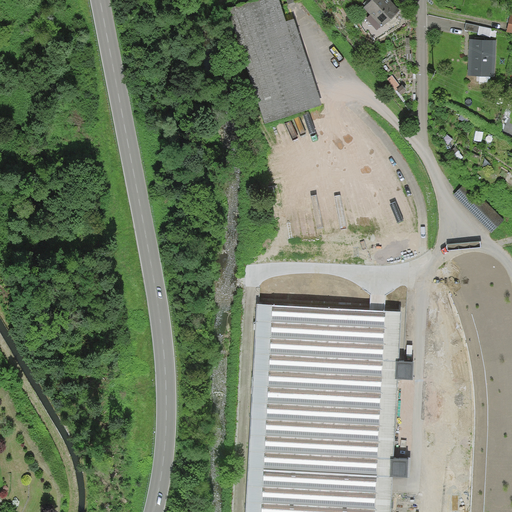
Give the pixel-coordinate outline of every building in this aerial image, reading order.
[(279,0),(244,0),(224,7),(265,121),(316,103),(279,0)] [(389,0),(371,0),(364,7),(371,14),(366,18),(378,30),(399,9),(389,0)] [(493,28),(466,23),(465,30),(491,36),(493,28)] [(468,73),(494,75),(496,40),(470,39),(468,73)] [(466,182),(454,194),(491,233),(504,220),(466,182)] [(387,511),(389,474),(405,475),(406,453),(392,452),(396,376),(413,377),(414,359),(397,358),(399,307),(253,300),(244,511),(387,511)]
